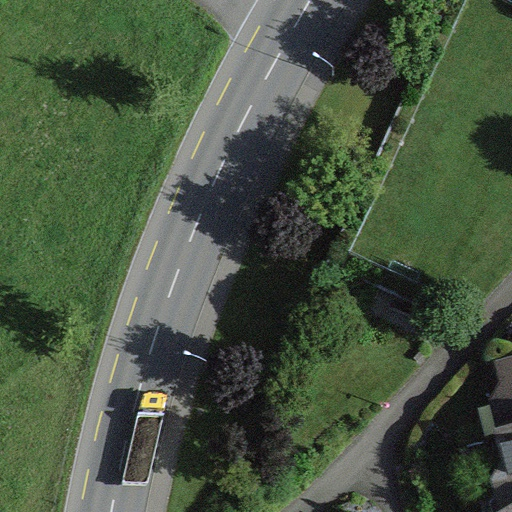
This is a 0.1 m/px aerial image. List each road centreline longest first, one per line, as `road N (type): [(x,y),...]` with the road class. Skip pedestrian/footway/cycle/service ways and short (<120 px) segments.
road 1 (tertiary): [(310,0),(215,182),(152,346),(111,511)]
road 2 (residential): [(295,511),(359,461),(511,298)]
